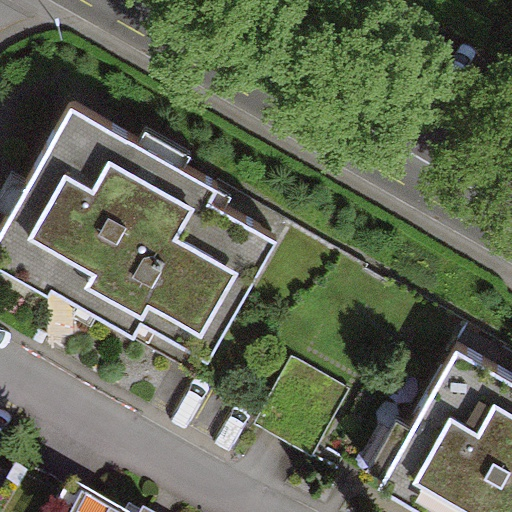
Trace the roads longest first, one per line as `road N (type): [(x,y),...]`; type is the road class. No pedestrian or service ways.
road 1 (tertiary): [(511,201),(159,0)]
road 2 (residential): [(0,368),(275,511)]
